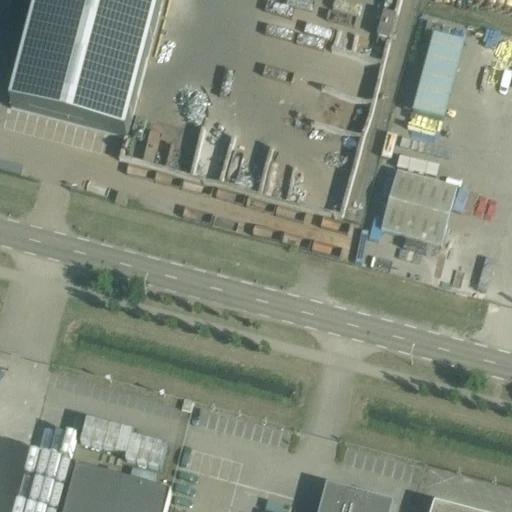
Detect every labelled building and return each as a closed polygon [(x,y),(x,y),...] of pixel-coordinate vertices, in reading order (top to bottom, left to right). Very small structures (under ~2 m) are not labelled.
[(0,0),(0,15),(10,18),(15,0),(0,0)] [(25,51),(10,109),(126,139),(162,0),(38,0),(38,1),(25,51)] [(483,39),(450,31),(432,104),(465,112),(483,39)] [(414,163),(411,175),(458,188),(461,175),(414,163)] [(441,248),(457,190),(397,174),(381,232),(441,248)] [(125,207),(127,197),(118,194),(115,204),(125,207)] [(160,471),(167,447),(132,438),(133,433),(87,420),(80,445),(127,457),(125,462),(160,471)] [(166,511),(171,494),(74,469),(62,511),(166,511)] [(391,511),(394,504),(326,486),(319,511),(391,511)]
